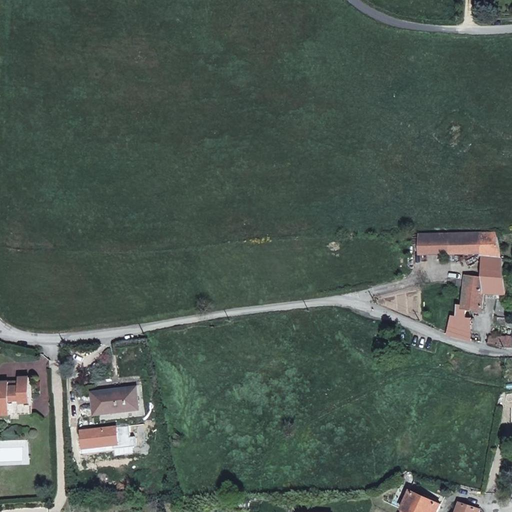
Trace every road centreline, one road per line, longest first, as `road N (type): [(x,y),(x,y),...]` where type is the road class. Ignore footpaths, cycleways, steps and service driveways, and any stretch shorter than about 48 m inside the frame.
road 1 (residential): [(0,327),(29,341),(70,339),(337,300),(446,339),(511,352)]
road 2 (unknown): [(57,340),(59,511)]
road 3 (unclassified): [(359,0),(398,23),(511,27)]
